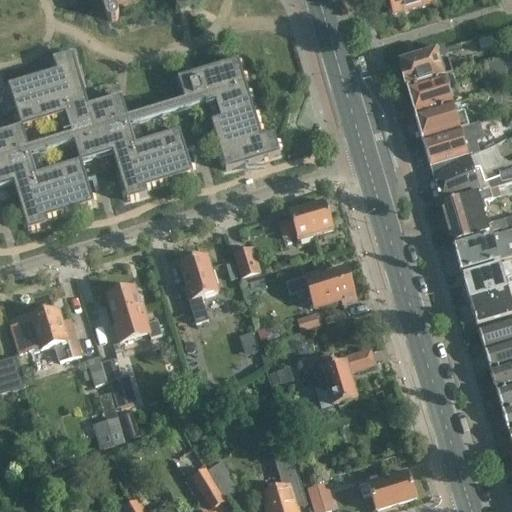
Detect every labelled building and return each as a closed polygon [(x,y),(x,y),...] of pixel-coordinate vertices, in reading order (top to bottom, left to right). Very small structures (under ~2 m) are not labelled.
[(99,0),(105,19),(106,21),(110,23),(114,23),(117,20),(118,16),(114,4),(127,0),(99,0)] [(385,0),(391,17),(431,5),(429,0),(385,0)] [(444,52),(399,65),(402,74),(400,75),(405,92),(451,78),(444,52)] [(20,129),(0,135),(0,190),(13,186),(27,233),(48,227),(46,221),(94,206),(82,166),(112,157),(126,203),(147,197),(145,190),(193,176),(180,133),(135,147),(129,127),(204,104),(206,108),(216,105),(220,120),(210,124),(225,173),(280,156),(274,136),(262,140),(238,62),(177,81),(184,102),(128,119),(121,98),(89,108),(73,55),(52,61),(56,73),(8,88),(20,129)] [(451,78),(405,92),(412,113),(414,119),(452,107),(448,95),(456,93),(451,78)] [(481,98),(469,102),(471,108),(483,105),(481,98)] [(452,107),(414,119),(421,143),(467,129),(463,117),(456,119),(454,113),(452,107)] [(467,129),(421,143),(429,171),(432,181),(470,161),(479,156),(476,143),(483,141),(479,126),(467,129)] [(432,181),(440,207),(480,195),(490,192),(495,191),(511,184),(511,165),(475,179),(470,161),(432,181)] [(480,195),(440,207),(451,246),(488,235),(489,240),(497,237),(503,236),(499,223),(485,227),(482,215),(485,211),(483,204),(493,202),(492,201),(499,198),(511,194),(511,184),(495,191),(490,192),(480,195)] [(297,243),(333,232),(325,205),(289,216),(291,221),(278,225),(283,241),(295,237),(297,243)] [(511,218),(499,223),(503,236),(511,232),(511,218)] [(489,240),(453,250),(461,276),(498,264),(511,260),(511,232),(503,236),(497,237),(489,240)] [(251,265),(247,253),(234,258),(242,283),(261,277),(257,263),(251,265)] [(196,328),(209,324),(202,300),(218,295),(207,259),(180,267),(187,291),(185,291),(196,328)] [(503,279),(509,277),(506,267),(462,280),(469,305),(507,294),(503,279)] [(355,303),(345,271),(320,279),(318,275),(285,285),(290,299),(308,293),(314,311),(342,303),(343,307),(355,303)] [(134,289),(107,297),(116,329),(114,329),(119,346),(149,336),(151,342),(162,338),(158,324),(148,327),(142,306),(139,306),(134,289)] [(511,292),(507,294),(469,305),(476,329),(511,318),(511,292)] [(61,325),(58,313),(31,320),(34,328),(14,334),(21,357),(41,351),(41,353),(55,349),(60,366),(81,359),(70,323),(61,325)] [(301,336),(320,331),(316,319),(297,325),(301,336)] [(483,353),(511,344),(511,323),(477,334),(483,353)] [(488,372),(511,364),(511,344),(483,353),(488,372)] [(374,367),(370,352),(334,363),(332,356),(319,360),(328,392),(317,396),(321,411),(333,407),(333,408),(356,401),(348,375),(374,367)] [(0,396),(1,399),(25,391),(15,359),(0,363),(0,396)] [(101,366),(99,361),(86,365),(94,391),(107,387),(101,366)] [(101,366),(107,387),(119,384),(112,363),(101,366)] [(511,364),(488,372),(494,392),(511,386),(511,364)] [(190,376),(197,399),(209,396),(202,373),(190,376)] [(276,374),(268,376),(272,388),(279,385),(276,374)] [(511,386),(494,392),(500,412),(511,408),(511,386)] [(506,433),(511,430),(511,408),(500,412),(506,433)] [(127,442),(139,438),(132,415),(121,419),(127,442)] [(265,511),(296,511),(297,511),(306,508),(291,454),(273,460),(282,491),(261,497),(265,511)] [(224,507),(241,497),(223,466),(206,476),(224,507)] [(380,511),(416,501),(408,475),(360,489),(364,500),(371,498),(374,511),(380,511)] [(215,511),(224,507),(206,476),(192,484),(208,511),(215,511)] [(333,511),(325,485),(306,490),(312,511),(333,511)] [(143,511),(139,503),(123,511),(143,511)]
